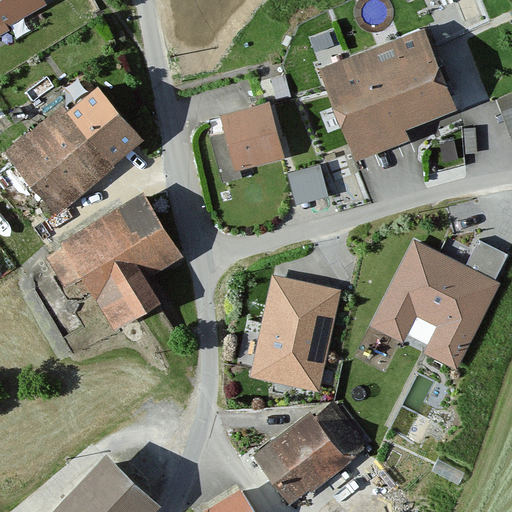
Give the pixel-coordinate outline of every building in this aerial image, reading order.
[(0,0),(0,29),(46,4),(43,0),(0,0)] [(427,27),(322,66),(356,158),(410,138),(406,127),(457,109),(427,27)] [(98,78),(10,151),(60,211),(149,138),(98,78)] [(511,90),(496,96),(511,137),(511,136),(511,90)] [(283,158),(268,104),(223,116),(228,133),(237,171),(243,169),(283,158)] [(237,171),(228,133),(211,137),(222,183),(245,178),(243,169),(237,171)] [(320,161),(288,169),(295,200),(328,191),(320,161)] [(183,258),(145,196),(66,244),(93,289),(118,328),(163,301),(149,278),(183,258)] [(465,265),(412,240),(371,326),(463,370),(504,284),(498,280),(510,254),(478,239),(465,265)] [(93,289),(66,244),(46,256),(73,301),(93,289)] [(342,289),(273,275),(251,379),(320,394),(342,289)] [(313,415),(260,450),(294,501),(347,466),(313,415)] [(153,511),(160,505),(104,454),(49,511),(153,511)] [(253,511),(242,493),(207,511),(253,511)]
